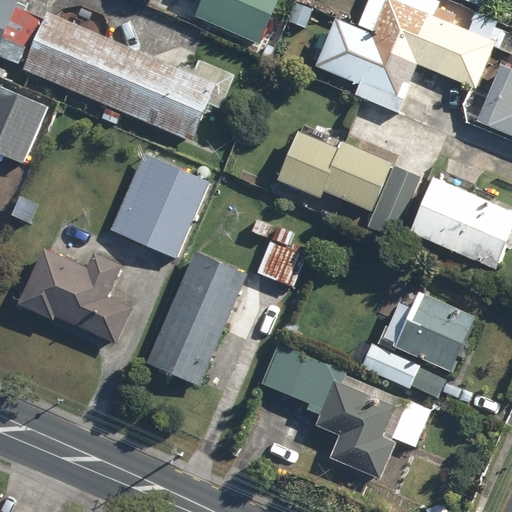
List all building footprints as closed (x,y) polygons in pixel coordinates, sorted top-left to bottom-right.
[(0,0),(0,54),(28,66),(27,68),(196,142),(222,85),(52,11),(49,18),(22,6),(23,3),(16,0),(0,0)] [(198,0),(206,3),(201,16),(265,46),(285,0),(198,0)] [(511,31),(498,26),(500,20),(479,11),(475,20),(443,6),(445,1),(442,0),(373,0),(362,27),(341,18),(320,67),(364,85),(360,95),(404,113),(415,85),(414,84),(422,64),(480,89),(498,48),(511,53),(511,66),(507,64),(483,121),(511,133),(511,31)] [(466,0),(486,8),(489,0),(466,0)] [(53,107),(0,84),(0,152),(27,164),(53,107)] [(345,149),(303,131),(282,180),(327,199),(330,193),(378,213),(372,226),(400,238),(426,177),(397,165),(398,163),(349,142),(345,149)] [(215,181),(149,153),(116,231),(182,259),(215,181)] [(511,246),(511,207),(441,176),(416,232),(502,270),(511,246)] [(47,205),(28,196),(18,217),(37,226),(47,205)] [(299,233),(280,225),(260,273),(300,289),(314,255),(294,246),(299,233)] [(93,267),(49,248),(24,305),(60,320),(61,317),(122,343),(137,307),(114,297),(127,265),(99,253),(93,267)] [(253,273),(200,250),(151,364),(204,387),(253,273)] [(481,315),(408,284),(371,371),(414,389),(415,387),(443,399),(454,371),(456,372),(481,315)] [(352,373),(283,344),(267,383),(314,403),(312,409),(325,414),(320,425),(345,436),(336,458),(387,480),(403,442),(397,440),(414,402),(351,375),(352,373)]
